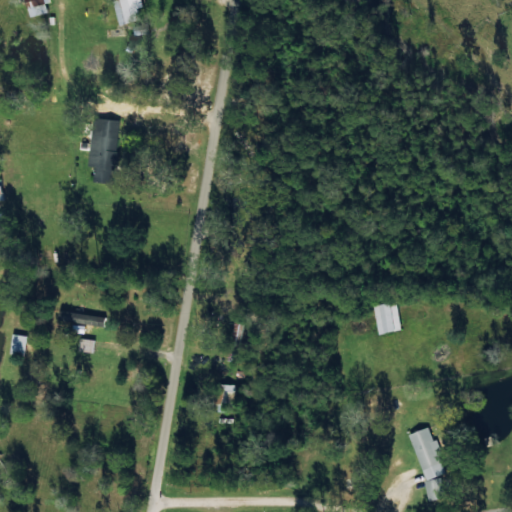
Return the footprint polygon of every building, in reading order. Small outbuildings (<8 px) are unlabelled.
[(24,0),(29,16),(47,11),(45,3),(49,2),(48,0),(24,0)] [(118,24),(140,19),(137,7),(142,6),(140,0),(112,0),(118,24)] [(89,166),(94,167),(93,181),(115,183),(119,119),(92,117),(89,166)] [(371,304),(377,333),(400,328),(394,300),(371,304)] [(57,318),(103,326),(105,317),(59,309),(57,318)] [(9,353),(24,355),(26,335),(11,333),(9,353)] [(77,350),(93,352),(94,339),(79,338),(77,350)] [(234,384),(219,384),(218,409),(233,410),(234,384)] [(431,500),(446,495),(439,475),(446,472),(429,425),(407,433),(431,500)]
